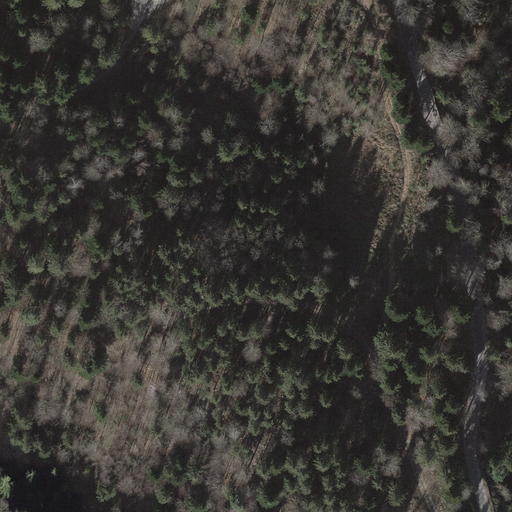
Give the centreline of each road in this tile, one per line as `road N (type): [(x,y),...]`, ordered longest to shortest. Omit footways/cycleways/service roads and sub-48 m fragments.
road 1 (unclassified): [(396,0),(453,165),(482,362),(473,447),(491,511)]
road 2 (track): [(433,511),(359,331),(308,303),(274,304),(271,315)]
road 3 (track): [(0,127),(111,75),(145,1)]
